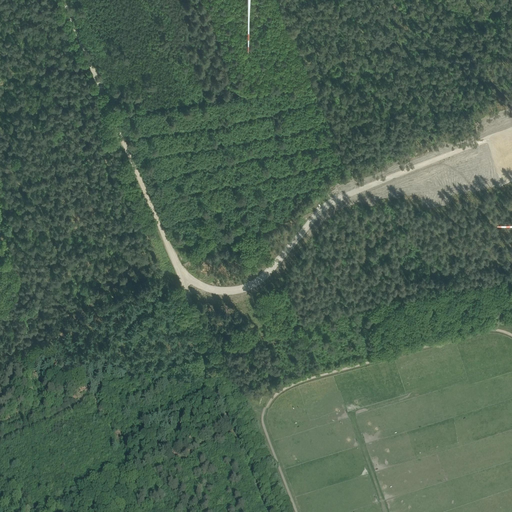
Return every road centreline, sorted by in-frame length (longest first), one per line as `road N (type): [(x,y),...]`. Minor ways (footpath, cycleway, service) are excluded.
road 1 (track): [(62,0),(279,511)]
road 2 (unknown): [(278,0),(310,78),(423,58),(448,154),(511,280)]
road 3 (track): [(180,273),(225,286),(261,277),(330,200),(511,132)]
